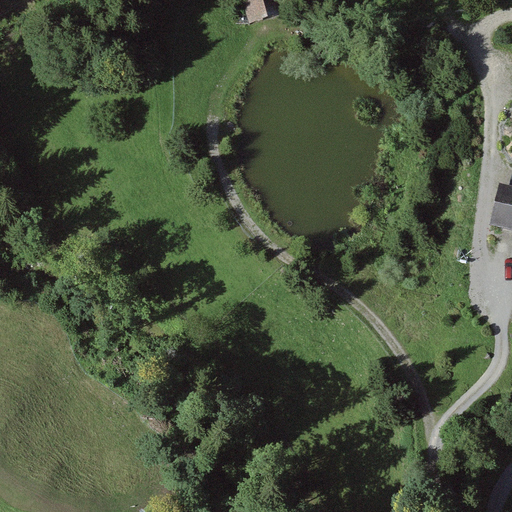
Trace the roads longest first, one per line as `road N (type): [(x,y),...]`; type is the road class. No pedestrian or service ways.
road 1 (track): [(511,21),(493,22),(473,42),(493,118),(480,243),(502,307),(503,357),(490,385),(438,431),(440,511)]
road 2 (track): [(253,49),(215,113),(219,184),(279,256),(382,331),(438,431)]
road 3 (track): [(50,227),(265,421),(319,511)]
